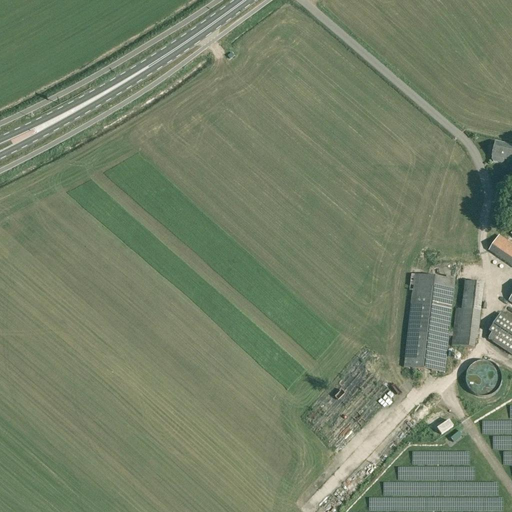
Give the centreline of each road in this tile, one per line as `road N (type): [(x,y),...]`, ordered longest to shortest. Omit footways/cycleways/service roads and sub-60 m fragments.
road 1 (primary): [(0,155),(147,67)]
road 2 (primary): [(147,67),(0,139)]
